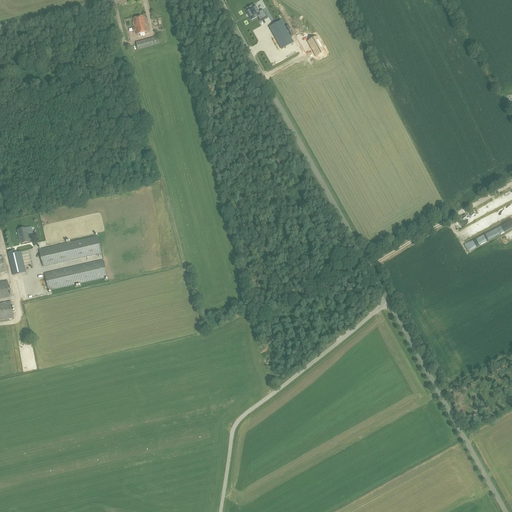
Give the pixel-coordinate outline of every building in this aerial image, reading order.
[(254,4),(245,9),(251,20),(258,16),(260,20),(266,16),(263,10),(259,13),(254,4)] [(137,35),(148,32),(143,16),(133,19),(137,35)] [(282,49),(293,43),(281,21),(269,27),(282,49)] [(138,49),(157,44),(157,42),(161,41),(160,38),(156,39),(155,38),(137,43),(138,49)] [(317,38),(309,42),(316,55),(322,52),(321,49),(322,48),(317,38)] [(478,247),(506,235),(501,226),(498,227),(496,221),(487,225),(486,222),(460,234),(462,239),(469,237),(470,239),(474,237),(478,247)] [(21,244),(30,242),(27,228),(18,230),(21,244)] [(98,236),(95,237),(71,242),(66,243),(42,249),(39,250),(43,267),(102,254),(98,236)] [(15,253),(14,251),(7,253),(13,276),(26,273),(21,251),(15,253)] [(108,278),(104,260),(45,274),(49,292),(105,279),(108,278)] [(0,298),(11,297),(8,281),(0,282),(0,298)] [(0,320),(14,318),(11,301),(0,302),(0,320)]
